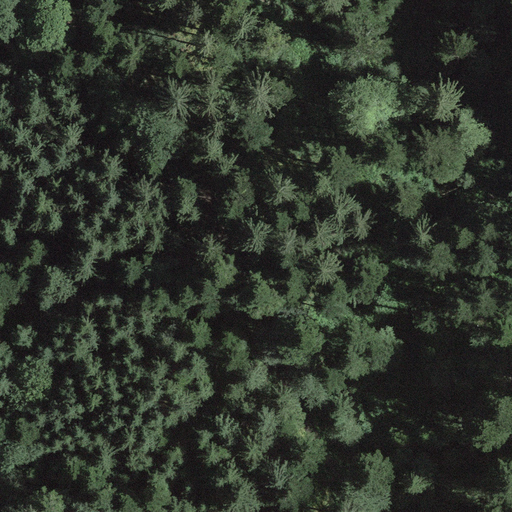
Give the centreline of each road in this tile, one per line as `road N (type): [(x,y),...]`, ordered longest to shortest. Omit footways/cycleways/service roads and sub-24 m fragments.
road 1 (track): [(367,511),(299,415),(212,201),(95,95),(0,51)]
road 2 (track): [(212,201),(173,262),(29,319),(0,342)]
